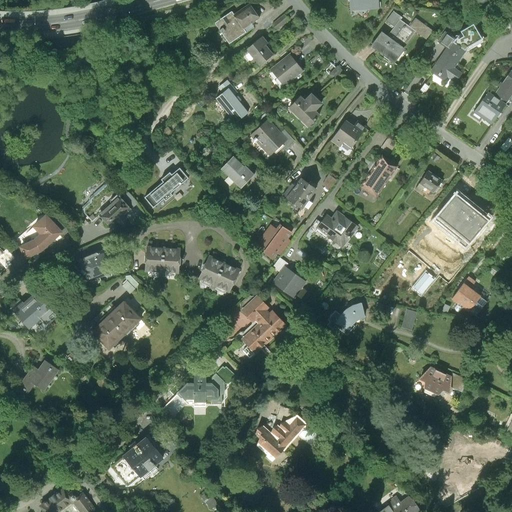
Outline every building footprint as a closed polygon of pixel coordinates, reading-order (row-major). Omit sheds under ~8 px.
[(350,0),(351,10),(378,8),(377,0),(350,0)] [(235,17),(232,12),(215,24),(230,44),(246,33),(243,29),(259,18),(251,6),(235,17)] [(386,22),(394,29),(400,21),(402,19),(393,13),(386,22)] [(415,19),(409,28),(415,32),(426,40),(433,32),(415,19)] [(381,32),(370,47),(394,64),(405,50),(403,48),(415,32),(409,28),(400,21),(394,29),(388,38),(381,32)] [(482,39),(473,24),(460,32),(462,35),(457,38),(456,40),(454,39),(447,49),(431,73),(444,82),(447,77),(454,82),(456,83),(461,75),(453,69),(467,49),(482,39)] [(438,43),(447,49),(454,39),(445,33),(438,43)] [(263,38),(248,50),(261,66),(274,56),(266,46),(268,44),(263,38)] [(303,72),(289,54),(270,69),(285,87),(303,72)] [(511,95),(511,71),(501,86),(503,87),(496,98),(505,105),(511,95)] [(454,82),(447,77),(444,82),(442,84),(449,89),(454,82)] [(430,87),(425,84),(420,91),(424,95),(430,87)] [(248,113),(229,90),(217,100),(235,123),(248,113)] [(491,125),(505,105),(496,98),(488,93),(474,113),(491,125)] [(294,104),(290,108),(291,109),(309,127),(320,116),(315,111),(322,104),(312,94),(304,101),(301,97),(294,104)] [(289,111),(291,109),(290,108),(294,104),(287,97),(281,103),(289,111)] [(268,121),(252,136),(270,156),(284,143),(286,141),(280,135),(268,121)] [(345,123),(331,141),(340,147),(343,142),(351,148),(365,129),(357,123),(352,128),(345,123)] [(285,131),(280,135),(286,141),(284,143),(289,148),(295,142),(285,131)] [(401,147),(389,139),(383,149),(394,156),(401,147)] [(382,157),(360,187),(376,197),(396,167),(382,157)] [(234,158),(221,170),(241,190),(255,176),(246,167),(245,168),(234,158)] [(169,172),(161,180),(163,182),(144,198),(153,208),(163,199),(165,202),(172,196),(170,193),(188,178),(179,168),(171,175),(169,172)] [(429,173),(421,185),(434,194),(442,182),(429,173)] [(317,191),(302,180),(287,199),(303,210),(317,191)] [(93,223),(100,217),(109,227),(130,209),(108,185),(91,200),(91,203),(86,208),(85,214),(93,223)] [(489,219),(457,193),(438,217),(470,242),(489,219)] [(358,228),(338,213),(332,220),(327,217),(322,224),(318,229),(343,248),(358,228)] [(25,260),(40,252),(61,233),(45,215),(32,227),(40,235),(33,241),(19,247),(25,260)] [(314,235),(318,229),(322,224),(318,221),(310,232),(314,235)] [(271,226),(256,246),(272,259),(277,253),(281,256),(291,242),(287,238),(291,233),(280,226),(277,230),(271,226)] [(180,249),(147,247),(145,271),(178,273),(180,249)] [(11,265),(9,262),(14,258),(6,249),(1,253),(0,251),(0,262),(6,269),(11,265)] [(102,252),(79,261),(87,280),(110,271),(102,252)] [(421,264),(424,259),(412,252),(395,279),(411,288),(415,281),(429,289),(438,274),(421,264)] [(239,270),(209,257),(199,278),(229,292),(239,270)] [(282,274),(285,269),(288,265),(280,259),(274,268),(282,274)] [(306,284),(285,269),(282,274),(274,284),(295,299),(306,284)] [(131,276),(124,278),(128,282),(123,286),(130,294),(139,286),(131,276)] [(474,283),(468,278),(452,299),(458,304),(455,307),(455,308),(455,310),(455,311),(456,311),(457,312),(458,312),(459,312),(460,311),(463,307),(476,317),(482,310),(481,309),(486,302),(470,289),(474,283)] [(35,293),(14,312),(30,329),(40,320),(46,326),(56,316),(35,293)] [(267,308),(257,297),(243,310),(253,320),(255,318),(259,323),(243,339),(255,352),(284,325),(271,312),(269,314),(264,310),(267,308)] [(140,320),(123,303),(92,334),(109,351),(140,320)] [(354,327),(352,324),(355,321),(359,319),(364,317),(360,304),(353,307),(346,311),(341,316),(335,311),(327,320),(329,322),(327,325),(332,330),(335,326),(346,336),(354,327)] [(450,307),(444,305),(441,311),(447,314),(450,307)] [(401,327),(411,330),(416,313),(407,310),(401,327)] [(57,371),(44,362),(38,371),(32,367),(15,392),(24,399),(34,384),(44,391),(57,371)] [(226,367),(217,375),(224,382),(224,384),(229,384),(236,377),(226,367)] [(431,368),(419,380),(425,383),(425,393),(436,398),(437,395),(439,396),(444,392),(451,395),(451,389),(452,377),(431,368)] [(224,394),(224,384),(224,382),(217,375),(215,374),(212,378),(212,383),(205,383),(205,377),(205,375),(199,375),(199,377),(194,377),(193,383),(188,383),(187,382),(178,391),(183,395),(181,397),(185,400),(186,399),(193,399),(194,402),(206,402),(205,399),(212,399),(212,404),(222,404),(222,395),(224,394)] [(453,374),(452,377),(451,389),(462,393),(468,381),(453,374)] [(195,405),(196,414),(206,413),(206,405),(195,405)] [(266,457),(272,462),(298,434),(306,425),(296,415),(295,417),(285,421),(279,428),(277,427),(270,434),(262,427),(255,434),(260,438),(257,445),(267,455),(266,457)] [(321,438),(306,425),(298,434),(313,447),(321,438)] [(146,437),(123,456),(140,476),(163,457),(146,437)] [(129,485),(140,476),(123,456),(112,466),(129,485)] [(484,467),(478,457),(456,469),(458,473),(455,474),(459,480),(450,485),(453,490),(483,473),(480,469),(484,467)] [(39,508),(41,511),(58,511),(69,504),(73,504),(79,511),(93,511),(95,511),(83,494),(77,498),(69,497),(63,489),(39,508)] [(389,508),(386,510),(386,511),(420,511),(409,497),(401,503),(396,497),(386,504),(389,508)]
